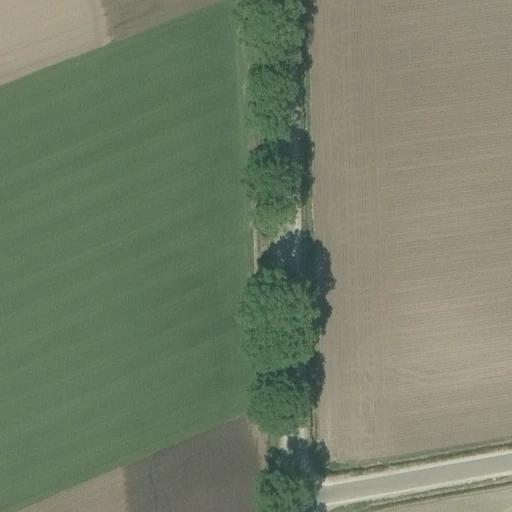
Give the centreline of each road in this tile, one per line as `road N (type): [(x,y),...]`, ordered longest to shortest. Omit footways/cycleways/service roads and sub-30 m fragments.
road 1 (unclassified): [(294,501),(277,0)]
road 2 (unclassified): [(294,501),(511,464)]
